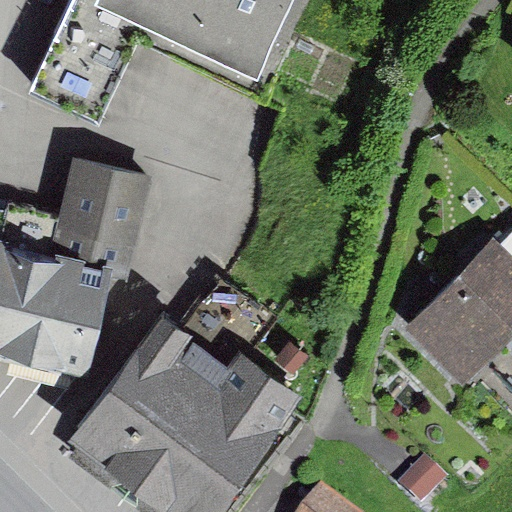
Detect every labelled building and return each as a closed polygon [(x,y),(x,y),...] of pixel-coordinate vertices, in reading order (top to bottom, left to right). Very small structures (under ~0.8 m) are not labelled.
[(325,0),(73,0),(31,88),(106,119),(137,41),(278,106),(325,0)] [(54,252),(0,240),(0,341),(88,362),(109,271),(128,275),(149,180),(74,164),(54,252)] [(511,250),(501,239),(405,335),(463,393),(511,344),(511,250)] [(238,379),(163,322),(75,439),(172,511),(211,511),(297,400),(249,364),(238,379)] [(344,511),(327,500),(318,511),(344,511)]
